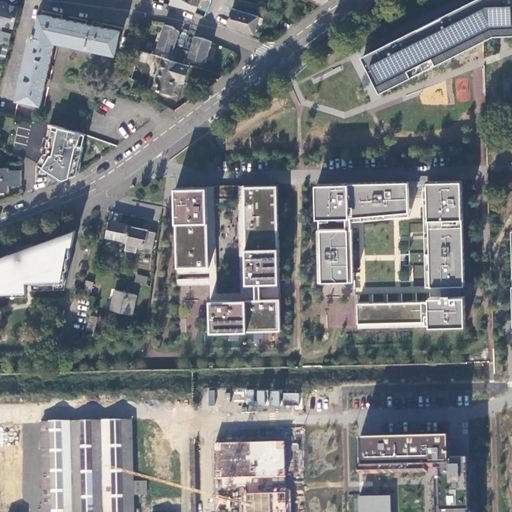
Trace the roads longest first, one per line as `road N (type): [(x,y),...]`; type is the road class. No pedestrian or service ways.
road 1 (residential): [(511,399),(466,415),(204,421),(208,511)]
road 2 (residential): [(100,186),(152,173),(461,169)]
road 3 (secondary): [(100,186),(271,60)]
road 4 (residential): [(88,0),(188,20),(271,60)]
